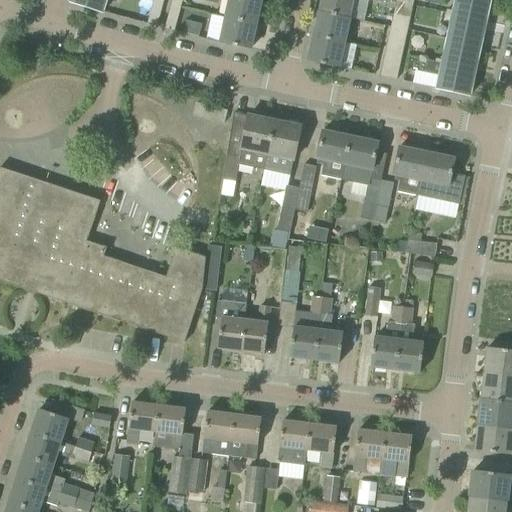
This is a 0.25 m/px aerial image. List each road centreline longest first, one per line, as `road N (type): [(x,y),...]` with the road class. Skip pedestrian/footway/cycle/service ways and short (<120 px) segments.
road 1 (residential): [(0,446),(32,348),(168,382),(453,416)]
road 2 (residential): [(453,416),(495,132)]
road 3 (residential): [(286,84),(50,23)]
road 4 (residential): [(495,132),(286,84)]
